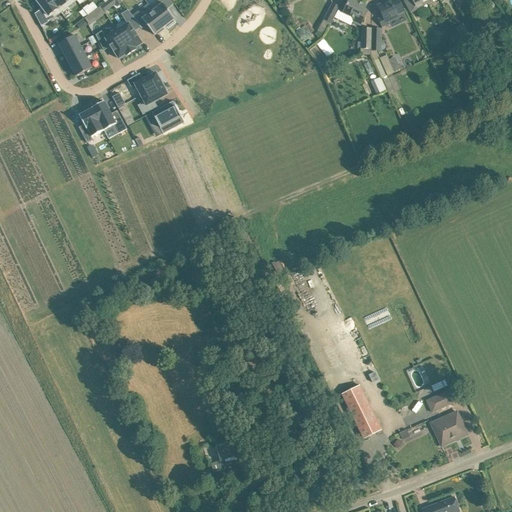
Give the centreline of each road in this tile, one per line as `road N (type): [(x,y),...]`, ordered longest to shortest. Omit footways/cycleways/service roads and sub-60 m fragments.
road 1 (residential): [(158,53),(90,91),(68,88),(17,0)]
road 2 (unclassified): [(338,511),(511,446)]
